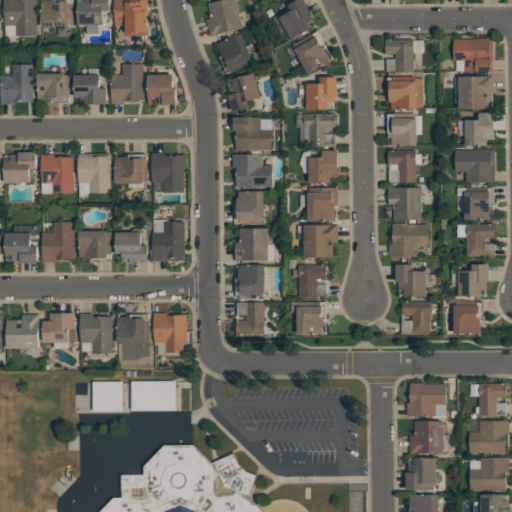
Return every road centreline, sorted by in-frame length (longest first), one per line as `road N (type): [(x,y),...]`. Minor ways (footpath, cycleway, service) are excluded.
road 1 (residential): [(173,0),(204,102),(211,363)]
road 2 (residential): [(211,363),(511,363)]
road 3 (residential): [(343,18),(363,82),(366,300)]
road 4 (residential): [(0,287),(209,286)]
road 5 (residential): [(0,133),(207,132)]
road 6 (residential): [(343,18),(511,19)]
road 7 (residential): [(384,366),(385,511)]
